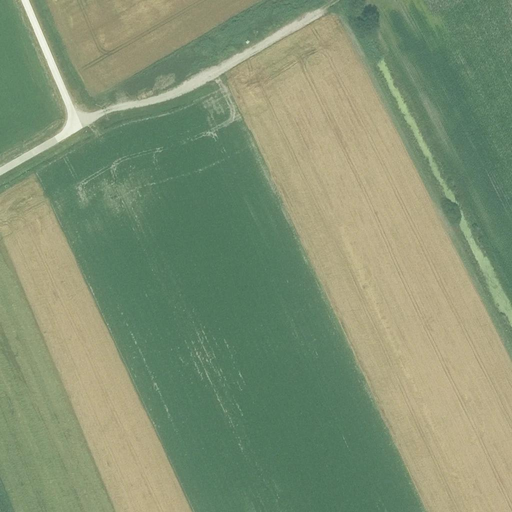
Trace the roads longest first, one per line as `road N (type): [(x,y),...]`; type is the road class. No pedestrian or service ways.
road 1 (track): [(338,0),(184,88),(79,122)]
road 2 (unclassified): [(0,172),(79,122),(25,0)]
